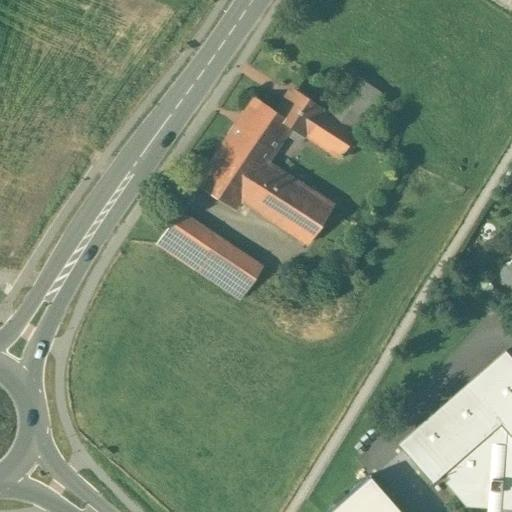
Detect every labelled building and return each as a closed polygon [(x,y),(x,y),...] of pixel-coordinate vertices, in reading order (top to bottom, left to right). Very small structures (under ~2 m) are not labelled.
[(380,93),(351,73),(324,114),(318,110),(302,134),(337,157),(338,157),(340,158),(342,155),(339,154),(380,93)] [(252,98),(195,184),(233,209),(238,201),(239,200),(265,162),(273,150),(289,125),(302,134),(318,110),(319,109),(294,92),(287,104),(282,100),(274,113),(252,98)] [(332,205),(265,162),(239,200),(306,244),(332,205)] [(198,225),(177,211),(156,243),(177,257),(198,225)] [(261,267),(198,225),(177,257),(239,299),(261,267)] [(511,265),(505,267),(502,273),(503,279),(509,283),(511,282),(511,265)] [(511,357),(506,350),(398,443),(433,483),(444,473),(449,479),(445,482),(466,506),(511,509),(511,357)] [(399,511),(367,475),(325,511),(399,511)]
